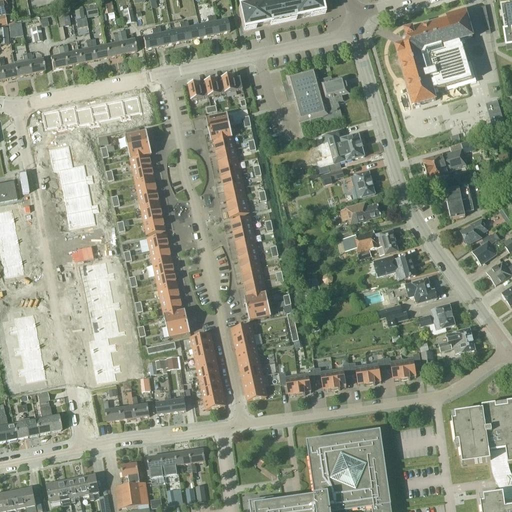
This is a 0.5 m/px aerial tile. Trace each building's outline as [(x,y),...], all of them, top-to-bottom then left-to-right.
[(261,0),(262,4),(237,9),(241,31),(266,26),(321,15),(317,0),(261,0)] [(109,2),(101,4),(103,16),(111,14),(109,2)] [(98,17),(96,6),(85,8),(87,20),(98,17)] [(511,7),(502,9),(506,35),(505,35),(507,51),(511,49),(511,50),(511,49),(511,7)] [(134,23),(131,9),(123,11),(126,25),(134,23)] [(82,11),(74,13),(78,30),(87,28),(86,20),(84,20),(82,11)] [(396,51),(413,109),(435,103),(432,93),(437,91),(437,93),(472,83),(462,48),(461,48),(459,44),(473,40),(465,14),(447,19),(448,22),(406,35),(408,42),(402,50),(396,51)] [(70,27),(68,16),(57,18),(59,29),(70,27)] [(215,17),(211,18),(215,37),(229,34),(226,22),(215,24),(215,22),(216,21),(215,17)] [(143,18),(137,20),(140,27),(146,25),(143,18)] [(199,28),(201,40),(215,37),(211,18),(207,19),(208,23),(209,23),(209,25),(199,28)] [(42,29),(49,27),(47,20),(40,21),(42,29)] [(181,31),(171,34),(174,45),(187,43),(183,22),(180,23),(181,24),(179,25),(180,29),(181,29),(181,31)] [(187,43),(201,40),(199,28),(188,30),(188,27),(187,23),(186,23),(185,22),(183,22),(187,43)] [(12,40),(23,40),(22,25),(12,25),(12,40)] [(43,42),(40,28),(29,31),(32,44),(43,42)] [(0,46),(9,45),(7,29),(0,29),(0,46)] [(159,48),(174,45),(171,34),(160,36),(160,33),(159,29),(156,30),(159,48)] [(145,52),(159,48),(156,30),(152,30),(153,35),(154,37),(143,40),(145,52)] [(118,34),(118,36),(122,56),(136,53),(134,41),(126,43),(124,33),(118,34)] [(109,59),(122,56),(118,36),(114,37),(115,43),(116,42),(117,45),(106,47),(109,59)] [(109,59),(106,47),(95,50),(95,47),(96,47),(95,41),(90,42),(95,62),(109,59)] [(81,65),(95,62),(90,42),(86,43),(88,49),(89,51),(79,53),(81,65)] [(66,47),(62,48),(67,68),(81,65),(79,53),(67,56),(67,53),(68,53),(66,47)] [(53,71),(67,68),(62,48),(58,49),(59,55),(60,55),(61,57),(50,60),(53,71)] [(30,55),(27,56),(31,76),(45,73),(42,61),(31,64),(31,61),(32,61),(30,55)] [(17,79),(31,76),(27,56),(22,57),(23,62),(24,62),(25,65),(15,67),(17,79)] [(0,68),(3,82),(17,79),(15,67),(4,70),(3,67),(4,67),(3,61),(0,61),(0,68)] [(318,82),(315,73),(290,80),(291,82),(283,84),(288,103),(296,101),(302,121),(323,115),(325,123),(343,118),(339,104),(344,103),(342,97),(350,95),(346,78),(333,81),(332,78),(318,82)] [(222,80),(223,83),(225,95),(243,91),(240,79),(234,80),(234,77),(222,80)] [(205,83),(206,87),(208,99),(225,95),(223,83),(217,84),(217,81),(205,83)] [(188,87),(191,102),(208,99),(206,87),(200,88),(200,84),(188,87)] [(128,99),(122,100),(126,121),(130,120),(129,116),(141,113),(141,114),(141,113),(138,97),(137,97),(128,99)] [(115,102),(106,104),(109,120),(120,117),(121,121),(126,121),(122,100),(115,102)] [(97,105),(90,107),(94,127),(99,126),(98,122),(109,120),(106,104),(97,106),(97,105)] [(497,104),(486,107),(493,130),(504,127),(497,104)] [(65,109),(58,110),(62,130),(67,130),(66,126),(77,123),(78,127),(78,126),(75,110),(74,107),(65,109)] [(84,109),(75,110),(78,126),(89,124),(90,128),(94,127),(90,107),(84,108),(84,109)] [(42,113),(42,114),(45,130),(46,130),(57,127),(58,131),(62,130),(58,110),(51,112),(42,114),(42,113)] [(208,131),(230,127),(228,116),(206,120),(208,131)] [(210,142),(213,142),(232,138),(230,127),(208,131),(210,142)] [(125,138),(128,149),(149,144),(147,133),(125,138)] [(332,155),(362,148),(358,136),(340,140),(339,133),(322,138),(324,145),(329,144),(332,155)] [(499,144),(497,135),(488,138),(490,146),(499,144)] [(107,138),(99,139),(101,147),(108,145),(107,138)] [(235,151),(232,138),(213,142),(216,155),(235,151)] [(478,142),(481,149),(489,147),(487,139),(478,142)] [(462,145),(465,155),(477,151),(474,141),(462,145)] [(152,156),(149,144),(128,149),(130,160),(149,156),(152,156)] [(69,147),(49,151),(50,154),(51,162),(71,158),(68,147),(69,147)] [(362,148),(332,155),(334,164),(328,166),(330,173),(341,170),(340,164),(346,162),(346,163),(364,158),(362,148)] [(216,155),(219,167),(238,163),(235,151),(216,155)] [(466,169),(462,152),(443,157),(442,156),(423,162),(429,185),(448,179),(447,174),(466,169)] [(152,169),(149,156),(130,160),(133,173),(152,169)] [(71,158),(51,162),(53,170),(53,169),(54,172),(53,172),(53,173),(59,172),(73,169),(73,168),(71,158)] [(222,180),(241,176),(238,163),(219,167),(222,180)] [(73,169),(59,172),(62,186),(92,180),(92,176),(86,177),(84,166),(73,168),(73,169)] [(152,169),(133,173),(136,186),(154,182),(152,169)] [(343,178),(342,172),(321,177),(324,187),(332,185),(331,182),(343,178)] [(375,195),(369,173),(351,178),(354,191),(350,192),(353,202),(357,200),(375,195)] [(222,180),(224,193),(243,189),(241,176),(222,180)] [(92,180),(62,186),(65,200),(89,195),(87,185),(93,184),(92,180)] [(136,186),(138,199),(157,195),(154,182),(136,186)] [(0,204),(16,201),(13,183),(0,185),(0,204)] [(243,189),(224,193),(227,206),(246,202),(243,189)] [(474,212),(469,189),(459,191),(459,190),(445,193),(445,194),(441,195),(444,205),(448,204),(452,221),(466,217),(465,214),(474,212)] [(89,195),(65,200),(67,214),(67,215),(98,209),(97,205),(92,206),(89,195)] [(157,195),(138,199),(141,211),(160,207),(157,195)] [(249,215),(246,202),(227,206),(230,219),(249,215)] [(366,209),(365,204),(346,210),(346,211),(340,212),(342,223),(349,221),(350,226),(381,218),(378,205),(366,209)] [(141,211),(144,224),(162,220),(160,207),(141,211)] [(511,223),(511,215),(507,208),(500,213),(508,226),(511,223)] [(98,209),(67,215),(70,230),(95,225),(93,214),(99,213),(98,209)] [(12,211),(0,212),(0,224),(14,222),(13,214),(12,214),(12,211)] [(231,222),(234,235),(252,231),(250,218),(231,222)] [(165,233),(162,220),(144,224),(146,237),(165,233)] [(487,232),(482,221),(470,226),(471,228),(460,233),(464,240),(463,242),(464,245),(467,246),(467,247),(481,240),(480,236),(487,232)] [(14,222),(0,224),(0,235),(16,233),(15,230),(16,230),(14,222)] [(352,236),(351,230),(337,234),(339,240),(352,236)] [(236,248),(255,244),(252,231),(234,235),(236,248)] [(398,253),(392,232),(375,237),(374,235),(374,232),(342,241),(342,242),(345,253),(358,250),(358,252),(361,261),(373,257),(371,251),(374,250),(380,249),(381,254),(382,257),(398,253)] [(16,233),(0,235),(0,246),(18,243),(17,235),(16,235),(16,233)] [(499,240),(495,234),(480,245),(482,248),(472,255),(473,256),(473,257),(476,261),(476,260),(481,267),(496,256),(490,247),(499,240)] [(150,253),(169,249),(166,236),(147,240),(150,253)] [(18,243),(0,246),(0,252),(1,257),(20,254),(19,251),(20,251),(18,243)] [(236,248),(239,260),(258,256),(255,244),(236,248)] [(118,254),(116,245),(109,246),(110,249),(104,250),(105,257),(118,254)] [(150,253),(153,266),(171,262),(169,249),(150,253)] [(20,254),(1,257),(3,268),(22,264),(21,256),(20,257),(20,254)] [(258,256),(239,260),(242,273),(260,269),(258,256)] [(416,277),(410,257),(394,262),(393,258),(373,263),(377,279),(398,273),(400,282),(416,277)] [(171,262),(153,266),(155,278),(174,274),(171,262)] [(106,263),(80,268),(83,283),(114,277),(113,273),(108,275),(106,263)] [(22,264),(3,268),(5,279),(24,276),(24,275),(23,272),(24,272),(22,264)] [(511,266),(506,270),(502,264),(486,275),(488,277),(487,277),(490,281),(495,288),(510,277),(511,280),(511,266)] [(245,286),(263,282),(260,269),(242,273),(245,286)] [(158,291),(177,287),(174,274),(155,278),(158,291)] [(114,277),(83,283),(83,284),(84,284),(86,298),(111,293),(109,282),(115,281),(114,277)] [(431,293),(428,281),(405,287),(408,298),(410,297),(411,299),(414,299),(416,307),(437,301),(434,292),(431,293)] [(263,282),(245,286),(247,299),(266,295),(263,282)] [(177,287),(158,291),(161,304),(180,300),(177,287)] [(511,287),(502,294),(503,296),(503,299),(506,300),(510,308),(511,306),(511,287)] [(111,293),(86,298),(89,312),(120,306),(119,303),(113,304),(111,293)] [(0,303),(12,302),(10,294),(0,295),(0,303)] [(247,311),(268,306),(266,295),(247,299),(244,299),(247,311)] [(180,300),(161,304),(164,317),(182,313),(180,300)] [(120,306),(89,312),(92,327),(117,322),(115,311),(120,310),(120,306)] [(247,311),(249,322),(271,317),(268,306),(247,311)] [(386,319),(402,315),(400,307),(378,313),(380,321),(386,319)] [(454,328),(449,307),(431,312),(432,319),(430,320),(430,318),(419,320),(421,329),(429,327),(431,334),(434,336),(446,333),(446,330),(454,328)] [(185,312),(182,313),(164,317),(166,328),(188,323),(185,312)] [(402,315),(386,319),(389,329),(388,329),(397,327),(396,324),(408,321),(408,322),(406,314),(402,315)] [(16,327),(10,328),(10,332),(36,327),(34,319),(33,316),(34,316),(34,315),(14,319),(14,320),(16,327)] [(117,322),(92,327),(95,341),(108,338),(108,339),(125,336),(125,332),(119,333),(117,322)] [(166,328),(169,339),(190,335),(188,323),(166,328)] [(313,333),(320,332),(318,324),(311,325),(313,333)] [(234,341),(253,336),(251,326),(231,330),(234,341)] [(36,327),(10,332),(11,335),(17,334),(18,341),(37,337),(37,335),(37,334),(36,327)] [(448,344),(442,345),(444,353),(452,351),(451,348),(453,347),(471,343),(471,340),(472,340),(470,331),(446,336),(448,344)] [(192,349),(212,345),(210,335),(190,339),(192,349)] [(234,341),(236,351),(256,347),(253,336),(234,341)] [(20,348),(14,349),(14,353),(40,348),(38,340),(37,337),(18,341),(20,348)] [(95,341),(88,342),(89,342),(89,345),(91,353),(116,348),(115,344),(109,346),(108,339),(108,338),(95,341)] [(471,343),(453,347),(454,350),(456,356),(475,352),(473,342),(471,343)] [(212,345),(192,349),(195,360),(214,355),(212,345)] [(429,351),(427,345),(419,346),(421,353),(429,351)] [(256,347),(236,351),(238,361),(258,357),(256,347)] [(40,348),(14,353),(15,356),(21,355),(23,362),(42,359),(41,356),(40,348)] [(116,348),(91,353),(92,361),(93,361),(93,363),(112,360),(111,353),(117,352),(116,348)] [(434,367),(432,353),(421,354),(423,368),(434,367)] [(214,355),(195,360),(197,370),(217,366),(214,355)] [(413,360),(402,361),(402,364),(405,382),(406,382),(410,381),(410,380),(416,379),(415,368),(421,367),(419,355),(413,356),(413,360)] [(238,361),(240,371),(260,367),(258,357),(238,361)] [(457,366),(466,364),(465,357),(456,359),(457,366)] [(24,369),(18,370),(19,374),(44,369),(42,361),(42,359),(23,362),(24,369)] [(167,361),(165,361),(166,369),(178,368),(177,359),(167,360),(167,361)] [(112,360),(93,363),(94,366),(93,366),(95,374),(120,369),(119,366),(113,367),(112,360)] [(390,360),(384,361),(386,372),(392,372),(393,382),(399,381),(400,383),(404,382),(405,382),(402,364),(402,361),(391,363),(390,360)] [(155,363),(155,364),(156,364),(156,372),(162,371),(163,376),(167,375),(166,369),(165,361),(155,363)] [(378,365),(367,366),(367,370),(370,387),(371,387),(375,386),(375,385),(381,384),(380,373),(386,372),(384,361),(378,362),(378,365)] [(157,376),(156,372),(156,364),(155,364),(149,365),(150,377),(157,376)] [(355,365),(349,366),(351,377),(357,377),(358,387),(364,386),(365,388),(369,387),(370,387),(367,370),(367,366),(356,368),(355,365)] [(197,370),(199,380),(219,376),(217,366),(197,370)] [(343,370),(332,372),(332,375),(335,392),(336,392),(340,391),(340,390),(346,389),(345,378),(351,377),(349,366),(343,367),(343,370)] [(243,382),(262,378),(260,367),(240,371),(243,382)] [(44,369),(19,374),(19,378),(25,377),(27,384),(26,384),(46,380),(45,377),(44,369)] [(120,369),(95,374),(96,382),(97,382),(97,385),(117,382),(117,381),(116,381),(115,374),(121,373),(120,369)] [(320,370),(314,371),(316,383),(322,382),(323,392),(330,391),(330,393),(334,392),(335,392),(332,375),(332,372),(321,373),(320,370)] [(308,375),(297,377),(297,380),(300,397),(301,397),(305,396),(305,395),(311,394),(310,383),(316,383),(314,371),(308,372),(308,375)] [(285,375),(279,376),(281,388),(287,387),(288,397),(295,396),(295,398),(299,397),(300,397),(297,380),(297,377),(286,379),(285,375)] [(201,391),(221,386),(219,376),(199,380),(201,391)] [(243,382),(245,392),(264,388),(262,378),(243,382)] [(149,393),(147,381),(140,382),(142,394),(149,393)] [(204,401),(223,397),(221,386),(201,391),(204,401)] [(245,392),(247,402),(267,398),(264,388),(245,392)] [(169,403),(170,415),(186,413),(185,402),(191,401),(190,392),(184,392),(184,394),(180,395),(181,402),(171,403),(169,403)] [(121,422),(135,420),(132,399),(133,399),(132,393),(127,394),(128,400),(129,409),(119,410),(121,422)] [(45,410),(49,435),(61,432),(58,418),(52,419),(50,409),(49,409),(48,403),(49,402),(47,395),(37,397),(39,403),(43,403),(44,410),(45,410)] [(157,417),(170,415),(169,403),(171,403),(170,396),(166,397),(167,404),(156,405),(157,417)] [(204,401),(206,411),(225,407),(223,397),(204,401)] [(136,399),(133,399),(132,399),(135,420),(149,418),(148,406),(138,408),(136,399)] [(35,422),(38,437),(49,435),(45,410),(44,410),(43,403),(39,403),(40,410),(39,411),(41,421),(35,422)] [(107,424),(121,422),(119,410),(109,412),(108,403),(103,404),(104,413),(105,413),(107,424)] [(511,511),(511,478),(510,474),(508,470),(508,466),(511,465),(511,403),(507,404),(507,408),(496,410),(495,406),(481,408),(482,412),(455,416),(455,422),(451,422),(454,444),(458,443),(461,460),(465,460),(466,466),(490,463),(494,480),(494,482),(496,486),(501,494),(483,497),(484,503),(480,503),(480,511),(511,511)] [(16,441),(13,427),(7,428),(3,406),(0,406),(0,417),(5,444),(16,441)] [(25,424),(24,425),(27,439),(38,437),(35,422),(29,423),(29,420),(24,421),(25,424)] [(27,439),(24,425),(13,427),(16,441),(27,439)] [(250,511),(391,511),(380,433),(306,443),(314,499),(301,500),(274,504),(273,500),(249,503),(250,511)] [(204,451),(189,453),(192,474),(196,473),(195,464),(205,463),(204,451)] [(192,474),(189,453),(175,455),(177,467),(187,466),(188,474),(192,474)] [(161,457),(164,478),(178,476),(177,467),(175,455),(161,457)] [(161,457),(147,459),(148,471),(149,471),(150,480),(164,478),(161,457)] [(139,476),(137,465),(121,467),(123,479),(129,478),(130,486),(115,488),(118,510),(149,506),(146,483),(140,484),(138,476),(139,476)] [(95,477),(86,479),(89,497),(99,495),(95,477)] [(79,499),(89,497),(86,479),(76,481),(79,499)] [(76,481),(66,483),(70,501),(70,505),(75,504),(75,500),(79,499),(76,481)] [(66,483),(56,485),(60,503),(70,501),(66,483)] [(60,503),(56,485),(46,487),(50,505),(60,503)] [(205,503),(203,487),(195,488),(197,504),(205,503)] [(26,510),(25,510),(25,511),(30,511),(30,509),(35,508),(35,511),(42,511),(40,499),(34,500),(32,489),(22,491),(26,510)] [(26,510),(22,491),(12,494),(16,511),(20,511),(21,511),(25,510),(26,510)] [(195,505),(193,491),(186,492),(187,506),(195,505)] [(176,507),(173,493),(167,494),(169,508),(176,507)] [(15,511),(16,511),(12,494),(2,495),(5,511),(15,511)] [(110,511),(108,498),(100,500),(101,511),(110,511)]
